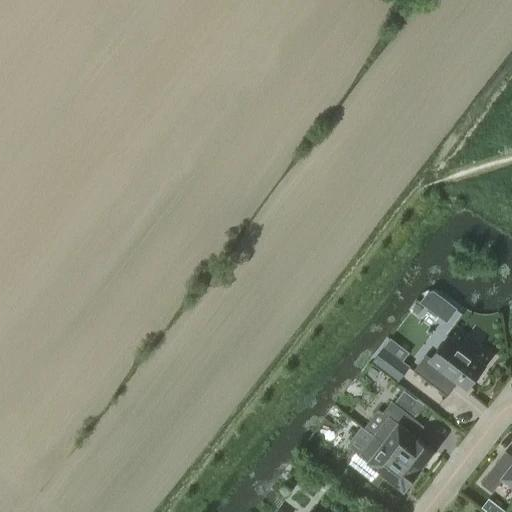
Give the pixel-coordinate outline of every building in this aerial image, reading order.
[(429,291),(421,302),(447,322),(457,309),(433,291),(429,291)] [(484,363),(484,364),(473,355),(476,350),(477,350),(478,349),(477,348),(476,349),(465,340),(464,339),(464,340),(460,346),(449,337),(449,336),(448,336),(447,337),(447,338),(446,337),(446,338),(446,339),(433,356),(432,356),(432,357),(431,358),(426,354),(414,370),(448,396),(460,380),(467,386),(468,387),(468,386),(469,385),(470,384),(483,367),(484,366),(484,365),(485,364),(484,363)] [(391,338),(375,359),(400,379),(409,366),(402,361),(390,352),(398,342),(391,338)] [(374,435),(384,442),(419,469),(420,469),(421,468),(420,468),(434,450),(433,449),(432,449),(431,448),(419,438),(418,437),(418,438),(417,437),(416,436),(406,428),(414,418),(416,414),(417,415),(425,405),(417,399),(417,400),(405,390),(395,403),(392,401),(383,412),(389,416),(375,434),(374,435)] [(384,442),(374,435),(373,436),(360,453),(355,449),(346,460),(368,478),(377,467),(404,488),(406,486),(407,486),(407,485),(408,484),(408,485),(409,484),(408,483),(418,471),(419,470),(419,469),(384,442)] [(481,483),(492,492),(504,477),(511,483),(511,464),(509,469),(498,461),(481,483)]
